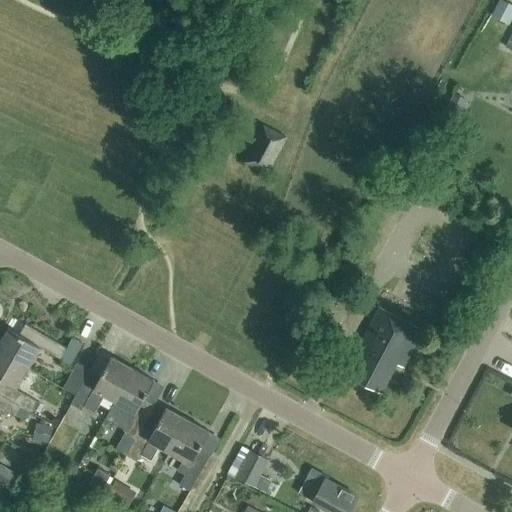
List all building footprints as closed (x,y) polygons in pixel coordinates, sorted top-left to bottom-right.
[(444,116),(456,121),(466,99),(454,94),(444,116)] [(266,175),(286,138),(263,126),(243,163),(266,175)] [(484,257),(495,236),(477,227),(466,248),(484,257)] [(403,368),(420,336),(423,330),(379,307),(359,345),(364,348),(350,375),(382,392),(396,364),(403,368)] [(0,342),(0,351),(28,368),(40,347),(61,359),(67,348),(26,324),(19,335),(8,328),(0,342)] [(16,389),(28,368),(0,351),(0,380),(1,381),(0,382),(0,393),(20,405),(19,406),(30,412),(36,401),(16,389)] [(114,401),(133,369),(111,357),(101,375),(90,369),(76,395),(71,404),(82,410),(84,407),(95,412),(103,395),(114,401)] [(76,395),(90,369),(77,362),(63,388),(76,395)] [(124,434),(134,439),(135,440),(146,420),(154,404),(144,399),(154,381),(133,369),(114,401),(105,419),(126,430),(124,434)] [(19,406),(20,405),(0,393),(0,417),(4,411),(13,416),(19,406)] [(169,452),(188,420),(166,408),(156,426),(146,420),(135,440),(134,439),(126,455),(137,461),(148,441),(169,452)] [(243,413),(233,435),(245,441),(255,419),(243,413)] [(188,420),(169,452),(183,460),(177,471),(184,475),(179,485),(190,491),(210,456),(199,450),(209,432),(188,420)] [(37,440),(49,442),(52,426),(40,424),(37,440)] [(260,474),(268,459),(250,449),(235,477),(254,487),(260,474)] [(0,463),(0,478),(11,485),(17,474),(0,463)] [(102,489),(111,474),(99,468),(90,482),(102,489)] [(333,511),(348,511),(357,496),(326,479),(327,478),(313,470),(308,478),(322,486),(314,501),(333,511)] [(260,474),(254,487),(267,493),(273,481),(260,474)] [(0,492),(5,495),(11,485),(0,478),(0,492)] [(137,492),(127,486),(119,498),(129,505),(137,492)]
